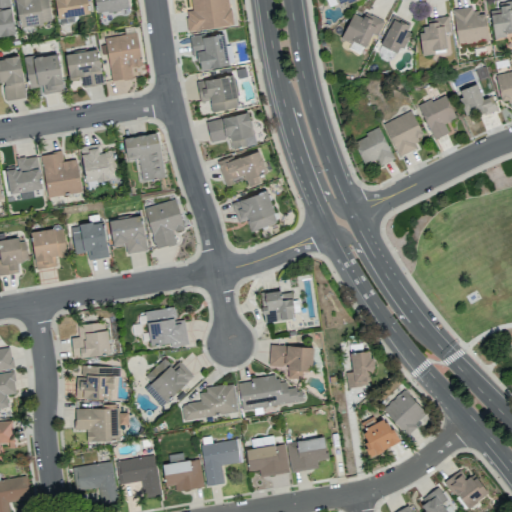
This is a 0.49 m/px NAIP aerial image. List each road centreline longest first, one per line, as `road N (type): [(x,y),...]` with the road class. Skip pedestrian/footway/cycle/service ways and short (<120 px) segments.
road 1 (residential): [(0,306),(234,267),(327,228)]
road 2 (tertiary): [(327,228),(421,367),(511,469)]
road 3 (residential): [(216,270),(170,100),(154,0)]
road 4 (tertiary): [(511,421),(426,329),(352,214)]
road 5 (residential): [(232,511),(389,480),(470,421)]
road 6 (tertiary): [(263,0),(282,101),(327,228)]
road 7 (tertiary): [(352,214),(312,111),(290,0)]
road 8 (residential): [(56,511),(33,301)]
road 9 (residential): [(352,214),(511,138)]
road 10 (residential): [(170,100),(0,129)]
road 11 (tertiary): [(426,329),(407,325),(349,236),(327,228)]
road 12 (tertiary): [(282,101),(295,106),(333,205),(352,214)]
